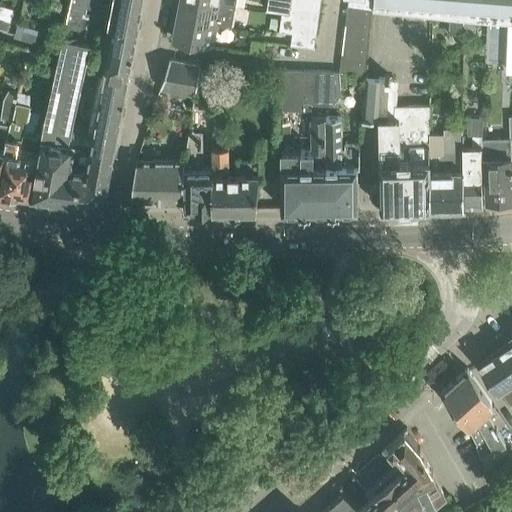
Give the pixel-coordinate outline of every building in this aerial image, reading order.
[(70,0),(69,7),(85,10),(86,7),(91,8),(92,0),(70,0)] [(92,143),(113,147),(141,0),(113,0),(109,19),(115,21),(92,143)] [(204,0),(180,0),(178,17),(215,24),(230,27),(234,6),(204,0)] [(290,0),(289,13),(290,14),(295,15),(294,18),(318,22),(319,9),(291,5),(291,0),(290,0)] [(319,9),(320,0),(291,0),(291,5),(319,9)] [(348,0),(347,5),(372,8),(374,8),(374,0),(348,0)] [(511,0),(374,0),(374,8),(449,16),(463,17),(511,21),(511,0)] [(371,22),(372,8),(347,5),(346,18),(371,22)] [(41,132),(27,192),(98,202),(104,198),(113,147),(92,143),(68,139),(90,41),(89,41),(94,13),(85,11),(85,10),(69,7),(56,68),(41,132)] [(316,34),(318,22),(294,18),(295,15),(290,14),(289,13),(281,12),(279,30),(292,32),(292,31),(316,34)] [(449,16),(448,26),(462,27),(463,17),(449,16)] [(0,26),(8,29),(10,20),(0,17),(0,26)] [(211,46),(215,24),(178,17),(173,39),(176,39),(211,46)] [(346,18),(344,31),(369,34),(371,22),(346,18)] [(23,33),(21,39),(35,42),(37,34),(24,30),(23,33)] [(314,47),(316,34),(292,31),(292,32),(290,44),(314,47)] [(368,47),(369,34),(344,31),(343,44),(368,47)] [(262,53),(264,41),(264,40),(251,39),(250,51),(262,53)] [(343,44),(341,57),(366,60),(368,47),(343,44)] [(43,63),(46,55),(32,51),(30,60),(43,63)] [(201,62),(170,57),(160,87),(195,94),(201,62)] [(365,73),(366,60),(341,57),(339,70),(365,73)] [(339,94),(339,70),(283,68),(282,109),(307,109),(307,103),(332,103),(339,94)] [(364,98),(362,119),(379,121),(380,163),(381,183),(376,183),(370,189),(370,196),(376,202),(381,202),(381,205),(429,204),(429,131),(429,104),(404,105),(404,109),(396,109),(396,105),(397,90),(388,89),(389,80),(389,75),(385,75),(385,77),(366,75),(364,98)] [(0,166),(1,167),(3,159),(5,159),(7,148),(5,148),(16,99),(19,88),(11,87),(5,97),(0,121),(0,166)] [(0,188),(27,192),(41,132),(26,128),(32,102),(16,99),(5,148),(7,148),(5,159),(3,159),(1,167),(0,166),(0,188)] [(484,136),(486,199),(511,198),(511,164),(511,165),(511,152),(511,112),(510,113),(510,135),(484,136)] [(472,142),(463,142),(463,145),(463,203),(483,203),(483,199),(481,157),(482,137),(482,134),(483,116),(467,115),(467,134),(472,134),(472,142)] [(280,149),(281,207),(330,206),(329,183),(326,183),(326,162),(325,162),(325,156),(325,117),(311,118),(312,150),(298,150),(298,149),(280,149)] [(329,183),(330,206),(358,206),(357,163),(360,163),(360,140),(339,140),(339,126),(339,117),(325,117),(325,156),(325,162),(326,162),(326,183),(329,183)] [(222,120),(212,120),(212,165),(212,207),(257,207),(256,159),(236,159),(236,169),(223,169),(223,165),(229,165),(229,142),(222,142),(222,120)] [(429,131),(429,204),(463,203),(463,142),(463,125),(443,125),(443,130),(429,131)] [(184,159),(184,201),(184,207),(212,207),(211,165),(201,165),(201,132),(189,132),(186,148),(184,159)] [(131,208),(145,208),(144,202),(184,201),(184,159),(137,159),(133,185),(131,208)] [(335,333),(336,329),(335,326),(334,323),(331,321),(328,319),(325,319),(321,320),(319,322),(317,325),(315,328),(315,331),(317,334),(319,337),(322,339),(325,340),(328,339),(331,338),(334,336),(335,333)] [(85,332),(93,328),(90,321),(82,325),(85,332)] [(511,335),(496,347),(511,370),(511,335)] [(511,370),(496,347),(479,361),(480,363),(498,391),(500,390),(511,407),(511,370)] [(504,422),(494,406),(469,369),(467,367),(441,390),(443,393),(441,396),(442,396),(443,397),(445,395),(464,420),(469,427),(477,443),(476,443),(481,455),(504,443),(496,427),(504,422)] [(358,506),(363,511),(394,511),(403,504),(408,511),(423,503),(424,505),(445,495),(432,468),(420,446),(406,430),(408,429),(407,427),(407,426),(388,443),(406,462),(358,505),(358,506)] [(363,511),(358,506),(358,505),(345,491),(320,511),(363,511)]
